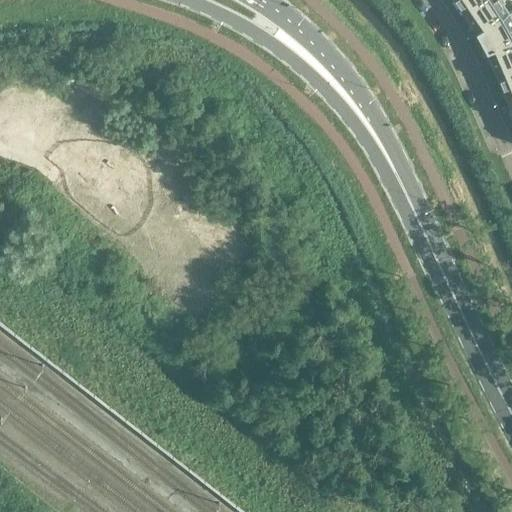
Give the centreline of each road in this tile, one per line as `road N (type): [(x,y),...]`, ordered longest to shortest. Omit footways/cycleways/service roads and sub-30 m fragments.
road 1 (secondary): [(511,413),(358,108),(312,59)]
road 2 (residential): [(511,159),(431,0)]
road 3 (secondary): [(187,0),(312,59)]
